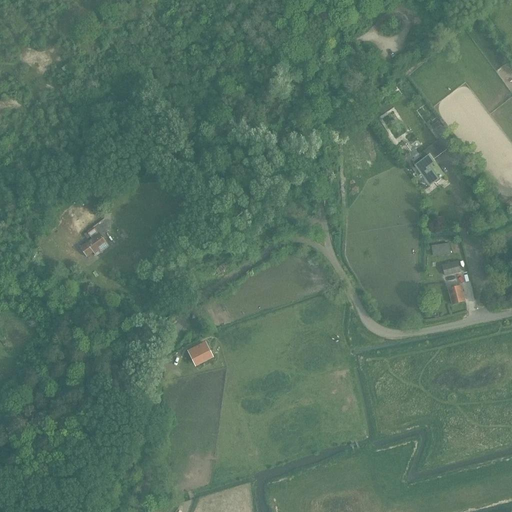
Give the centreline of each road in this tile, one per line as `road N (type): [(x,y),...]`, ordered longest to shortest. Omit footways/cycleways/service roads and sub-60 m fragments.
road 1 (unclassified): [(290,238),(193,304),(154,367),(147,487),(136,511)]
road 2 (unclassified): [(511,313),(388,333),(364,317),(329,256)]
road 3 (unknown): [(0,416),(178,328)]
road 4 (unclassified): [(298,72),(319,209)]
